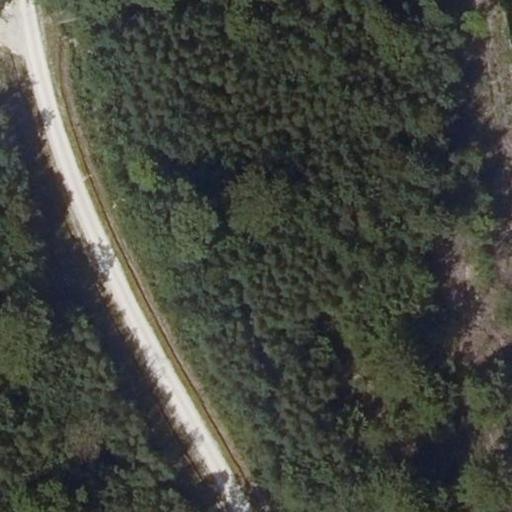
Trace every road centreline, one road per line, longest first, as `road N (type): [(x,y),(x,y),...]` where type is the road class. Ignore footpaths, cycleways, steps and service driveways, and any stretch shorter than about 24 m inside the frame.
road 1 (track): [(241,511),(73,177),(40,65),(34,0)]
road 2 (track): [(0,23),(203,0)]
